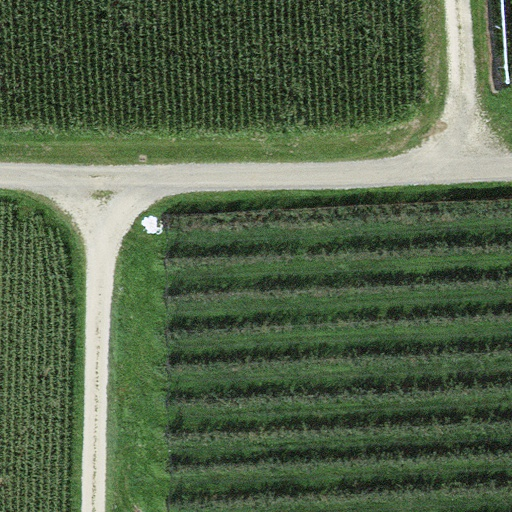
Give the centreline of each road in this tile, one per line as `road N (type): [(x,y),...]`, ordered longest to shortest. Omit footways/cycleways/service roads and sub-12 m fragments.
road 1 (track): [(0,177),(511,173)]
road 2 (track): [(95,511),(103,178)]
road 3 (track): [(462,0),(462,176)]
